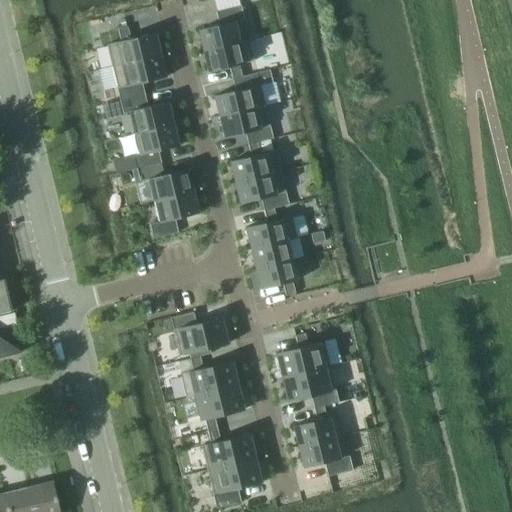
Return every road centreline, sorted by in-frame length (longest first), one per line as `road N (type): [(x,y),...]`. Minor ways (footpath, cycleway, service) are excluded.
road 1 (residential): [(166,3),(228,263)]
road 2 (residential): [(57,307),(0,66)]
road 3 (residential): [(228,263),(287,499)]
road 4 (residential): [(109,511),(57,307)]
road 5 (residential): [(228,263),(57,307)]
